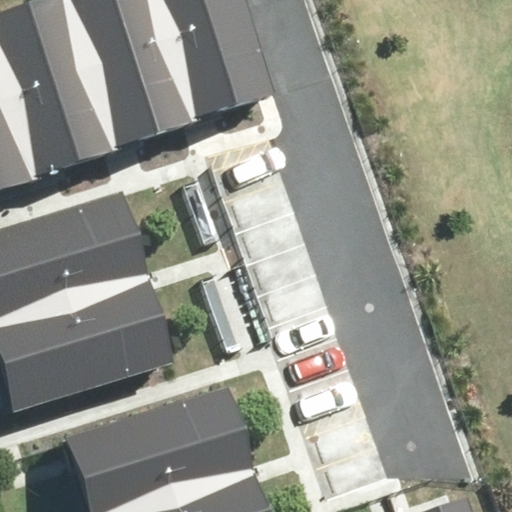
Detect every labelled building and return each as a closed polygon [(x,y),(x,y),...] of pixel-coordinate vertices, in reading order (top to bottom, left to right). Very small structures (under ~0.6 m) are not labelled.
[(28,0),(0,9),(0,80),(29,172),(113,145),(66,0),(28,0)] [(66,0),(113,145),(188,122),(147,0),(66,0)] [(147,0),(188,122),(268,97),(234,0),(147,0)] [(0,181),(29,172),(0,80),(0,181)] [(0,222),(0,319),(147,273),(119,185),(0,222)] [(147,273),(0,319),(0,382),(5,398),(170,345),(147,273)] [(52,437),(75,511),(119,511),(245,473),(217,385),(52,437)] [(257,511),(245,473),(119,511),(257,511)] [(391,511),(474,511),(466,486),(391,511)]
